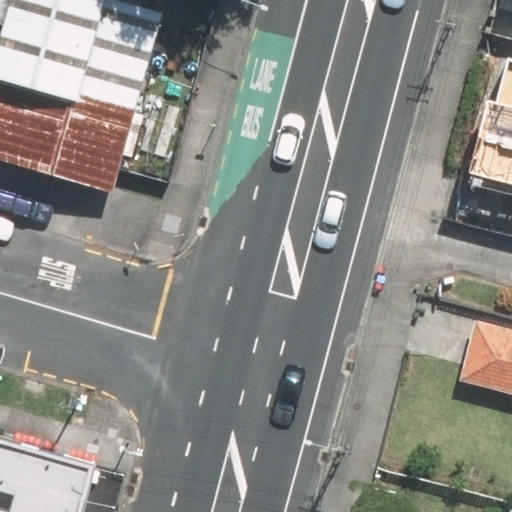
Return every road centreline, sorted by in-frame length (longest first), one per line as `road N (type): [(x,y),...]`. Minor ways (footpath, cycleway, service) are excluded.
road 1 (secondary): [(355,0),(261,366)]
road 2 (residential): [(261,366),(0,292)]
road 3 (secondary): [(261,366),(223,511)]
